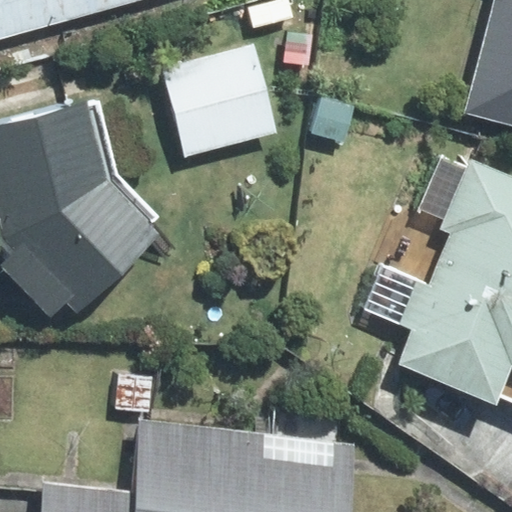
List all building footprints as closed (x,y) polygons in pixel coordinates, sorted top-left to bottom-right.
[(0,0),(0,39),(138,0),(0,0)] [(511,0),(478,0),(452,110),(511,124),(511,0)] [(247,46),(149,71),(171,157),(269,133),(247,46)] [(0,112),(0,257),(56,314),(147,223),(95,170),(80,97),(0,112)] [(511,178),(425,144),(400,206),(439,222),(417,275),(379,260),(359,310),(397,325),(382,363),(499,409),(511,375),(511,178)] [(32,478),(28,511),(332,511),(341,434),(125,411),(117,487),(32,478)]
